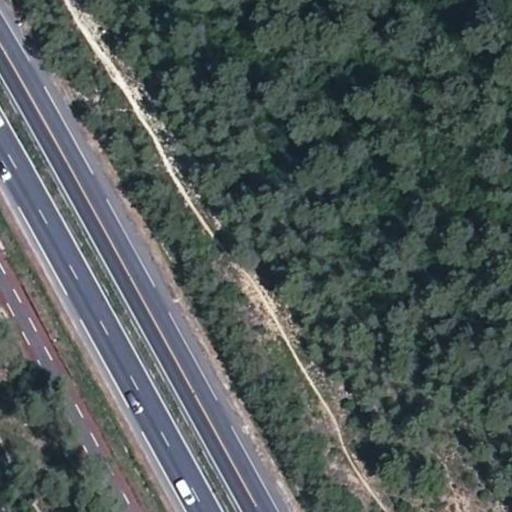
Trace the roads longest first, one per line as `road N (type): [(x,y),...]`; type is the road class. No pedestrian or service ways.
road 1 (primary): [(262,511),(0,42)]
road 2 (primary): [(0,145),(201,511)]
road 3 (residential): [(128,511),(0,273)]
